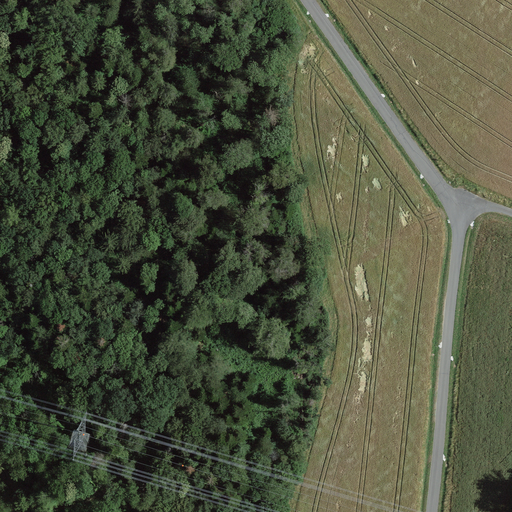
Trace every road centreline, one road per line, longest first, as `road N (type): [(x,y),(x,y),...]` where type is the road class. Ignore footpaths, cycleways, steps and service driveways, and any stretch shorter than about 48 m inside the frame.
road 1 (unclassified): [(432,511),(457,243),(452,207)]
road 2 (unclassified): [(452,207),(308,0)]
